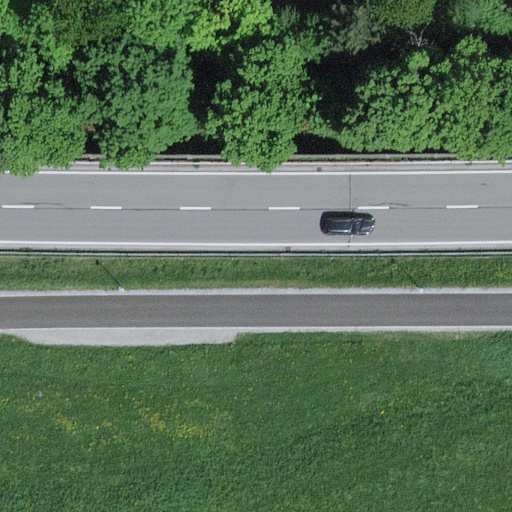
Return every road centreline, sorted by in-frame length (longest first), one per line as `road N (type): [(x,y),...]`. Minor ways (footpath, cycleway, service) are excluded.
road 1 (residential): [(511,310),(0,312)]
road 2 (primary): [(0,206),(511,206)]
